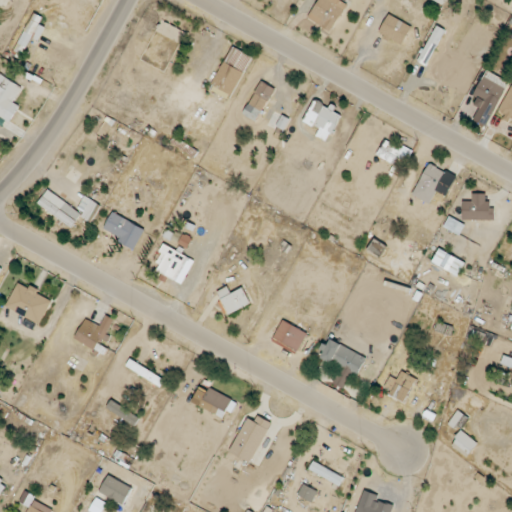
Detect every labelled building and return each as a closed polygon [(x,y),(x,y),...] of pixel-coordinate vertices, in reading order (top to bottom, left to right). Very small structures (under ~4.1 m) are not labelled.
[(348,5),(340,0),(319,0),(308,17),(330,32),(348,5)] [(44,17),(35,13),(13,54),(22,59),(33,38),(39,41),(46,27),(40,24),(44,17)] [(379,33),(403,45),(412,26),(389,14),(379,33)] [(155,31),(182,46),(188,34),(161,20),(155,31)] [(419,62),(427,66),(445,29),(437,25),(419,62)] [(213,86),(234,95),(251,55),(230,46),(213,86)] [(480,107),(474,120),(488,127),(509,81),(487,71),(472,103),(480,107)] [(14,102),(23,86),(0,74),(0,118),(10,123),(20,105),(14,102)] [(276,89),(262,81),(242,114),(256,122),(276,89)] [(511,85),(498,112),(511,119),(511,85)] [(340,114),(333,111),(334,108),(314,100),(305,122),(320,129),(317,136),(329,141),(340,114)] [(394,164),(398,156),(407,161),(413,151),(404,146),(402,149),(386,140),(378,155),(394,164)] [(437,191),(447,197),(457,177),(430,163),(413,195),(430,204),(437,191)] [(39,203),(72,228),(82,214),(49,189),(39,203)] [(495,220),(495,207),(487,207),(488,194),(473,193),(473,201),(463,201),(463,220),(495,220)] [(93,220),(101,204),(85,196),(76,212),(93,220)] [(136,248),(145,229),(113,212),(103,231),(136,248)] [(379,257),(387,245),(375,239),(368,251),(379,257)] [(154,269),(182,284),(195,260),(167,245),(154,269)] [(459,275),(466,261),(439,249),(432,263),(459,275)] [(7,309),(42,323),(52,300),(38,295),(40,291),(18,282),(7,309)] [(218,291),(227,314),(251,305),(245,288),(231,293),(229,287),(218,291)] [(75,340),(97,350),(102,339),(106,341),(115,319),(106,315),(101,326),(85,318),(75,340)] [(299,351),(309,334),(283,320),(274,337),(299,351)] [(367,358),(330,338),(320,357),(341,368),(333,383),(344,388),(352,373),(357,376),(367,358)] [(511,357),(504,355),(501,364),(511,367),(511,357)] [(126,368),(162,385),(166,378),(129,361),(126,368)] [(385,388),(391,391),(389,396),(406,403),(416,378),(401,372),(398,379),(390,376),(385,388)] [(199,410),(224,419),(227,409),(234,412),(238,400),(207,389),(199,410)] [(107,408),(136,426),(141,417),(112,399),(107,408)] [(254,463),(270,423),(247,414),(232,454),(254,463)] [(452,445),(468,457),(479,443),(462,431),(452,445)] [(339,486),(344,477),(314,461),(309,470),(339,486)] [(133,488),(109,475),(100,493),(124,505),(133,488)] [(318,491),(304,484),(298,496),(312,503),(318,491)] [(356,511),(392,511),(395,506),(378,500),(379,496),(365,490),(356,511)] [(53,511),(55,510),(34,499),(27,511),(53,511)]
